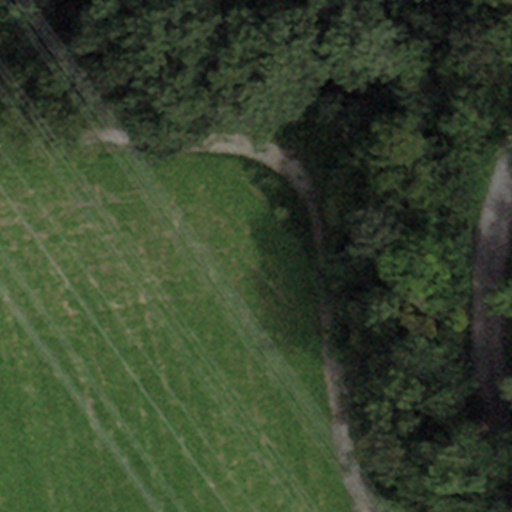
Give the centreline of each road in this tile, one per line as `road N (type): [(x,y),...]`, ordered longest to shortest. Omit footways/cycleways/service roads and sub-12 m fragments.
road 1 (track): [(102,146),(255,162),(299,204),(352,357),(381,511)]
road 2 (track): [(511,441),(498,405),(496,255),(511,190)]
